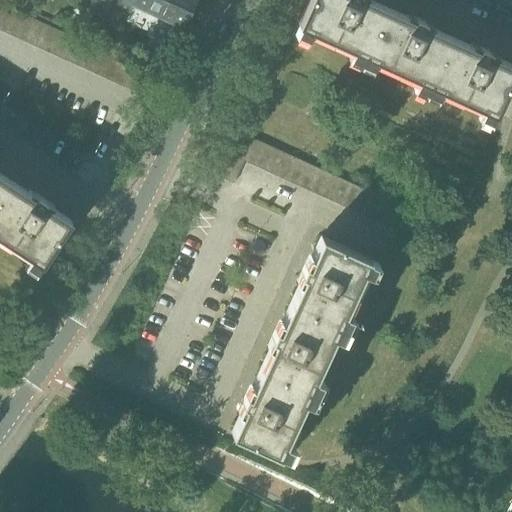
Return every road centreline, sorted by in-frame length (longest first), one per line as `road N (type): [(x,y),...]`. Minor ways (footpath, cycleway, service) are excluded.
road 1 (residential): [(61,341),(210,409),(292,232),(156,172)]
road 2 (unclassified): [(156,172),(239,0)]
road 3 (residential): [(131,224),(0,139)]
road 4 (unclassified): [(61,341),(131,224)]
